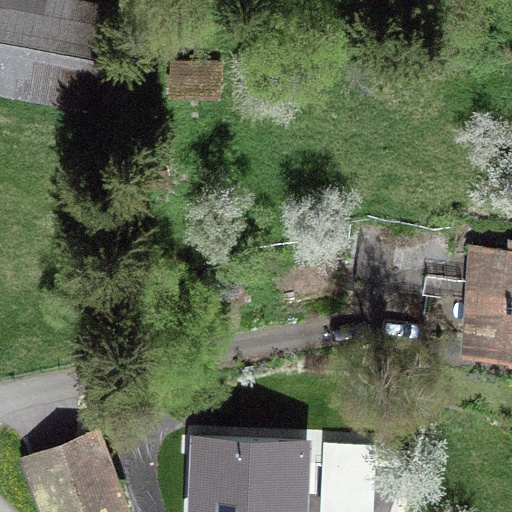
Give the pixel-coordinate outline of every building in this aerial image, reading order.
[(0,0),(0,82),(90,100),(110,4),(92,0),(0,0)] [(215,90),(216,64),(174,63),(173,89),(215,90)] [(390,284),(391,269),(394,224),(358,222),(356,279),(390,284)] [(391,269),(390,284),(473,294),(469,346),(511,348),(511,251),(477,249),(476,253),(391,269)] [(135,477),(117,427),(31,456),(50,511),(90,511),(118,502),(112,485),(135,477)] [(297,511),(300,448),(197,445),(194,511),(297,511)]
